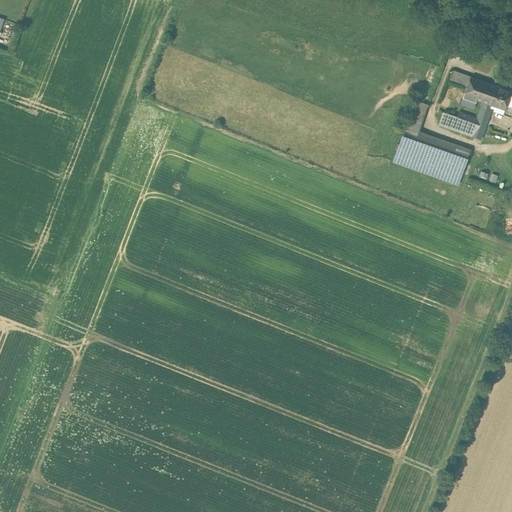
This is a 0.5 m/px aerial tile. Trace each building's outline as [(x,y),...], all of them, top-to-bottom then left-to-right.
[(458,72),(452,70),(449,80),(454,82),(458,72)] [(470,76),(458,72),(454,82),(467,87),(470,77),(470,76)] [(493,86),(470,77),(467,87),(462,99),(476,103),(477,100),(482,102),(487,103),(493,86)] [(511,117),(511,92),(493,86),(487,103),(488,104),(492,105),(504,109),(502,115),(511,118),(511,117)] [(417,101),(398,154),(409,157),(415,140),(427,105),(417,101)] [(480,139),(492,105),(488,104),(487,103),(482,102),(476,119),(458,112),(456,117),(443,112),(439,124),(480,139)] [(453,154),(415,140),(409,157),(447,171),(453,154)]
